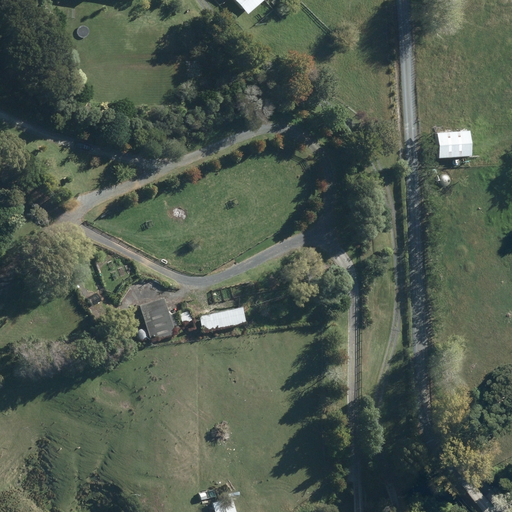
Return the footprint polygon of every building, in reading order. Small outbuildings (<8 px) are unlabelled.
[(229,0),(243,16),(262,0),(229,0)] [(435,133),(436,158),(469,157),(468,131),(435,133)] [(174,335),(172,329),(193,324),(189,308),(168,314),(163,297),(138,304),(148,342),(174,335)] [(242,307),(198,315),(201,330),(245,323),(242,307)] [(212,503),(214,511),(235,511),(231,497),(212,503)]
